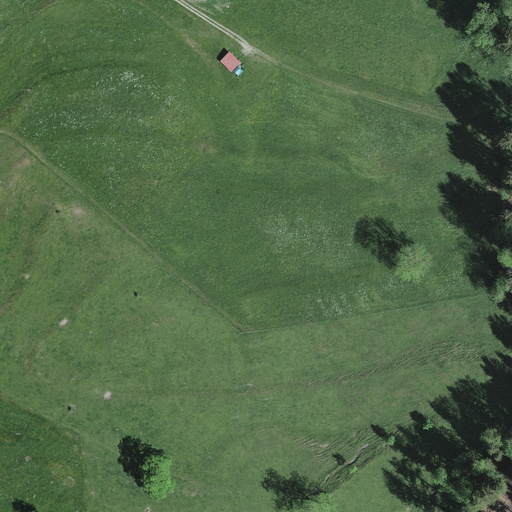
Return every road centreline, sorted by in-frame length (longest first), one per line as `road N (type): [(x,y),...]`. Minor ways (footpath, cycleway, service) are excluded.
road 1 (track): [(0,129),(248,331),(496,290)]
road 2 (track): [(176,0),(289,68),(446,121),(476,118),(511,92)]
